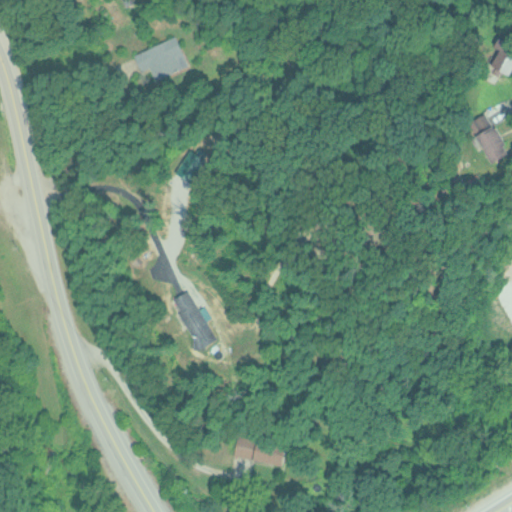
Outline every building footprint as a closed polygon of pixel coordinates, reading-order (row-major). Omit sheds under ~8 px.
[(494,60),(511,69),(511,38),(506,35),(494,60)] [(154,82),(194,66),(182,36),(142,51),(154,82)] [(504,164),(511,158),(511,133),(506,123),(487,135),(504,164)] [(175,299),(203,350),(218,341),(191,290),(175,299)] [(285,465),(289,432),(259,428),(255,461),(285,465)] [(395,511),(414,511),(409,503),(395,511)]
